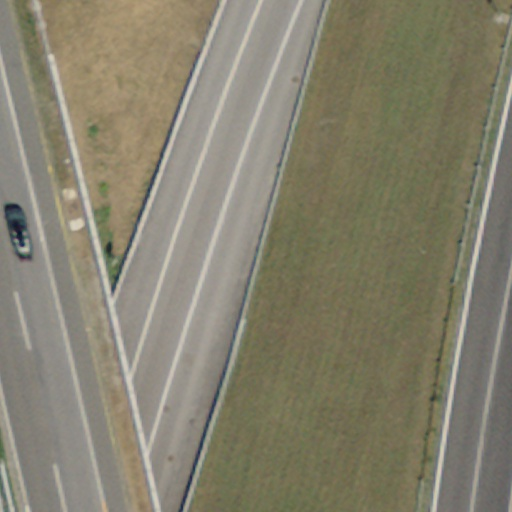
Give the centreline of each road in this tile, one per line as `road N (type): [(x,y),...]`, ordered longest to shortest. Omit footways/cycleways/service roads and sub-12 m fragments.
road 1 (motorway): [(285,0),(184,275),(119,511)]
road 2 (motorway): [(63,511),(0,231)]
road 3 (motorway): [(452,511),(495,363)]
road 4 (motorway): [(492,511),(495,363)]
